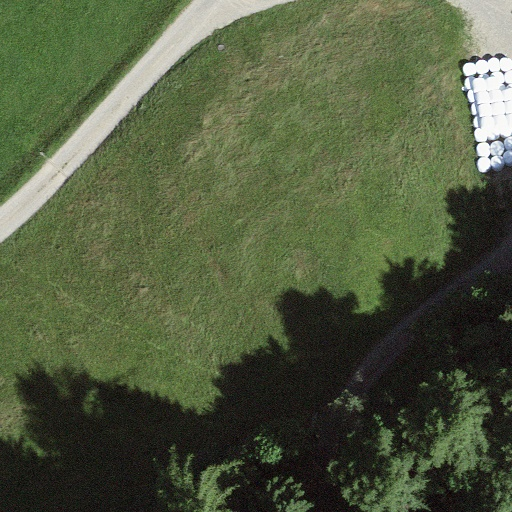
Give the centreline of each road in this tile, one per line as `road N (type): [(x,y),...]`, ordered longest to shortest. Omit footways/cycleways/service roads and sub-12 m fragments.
road 1 (track): [(0,223),(204,19),(254,0)]
road 2 (track): [(511,248),(376,382),(305,511)]
